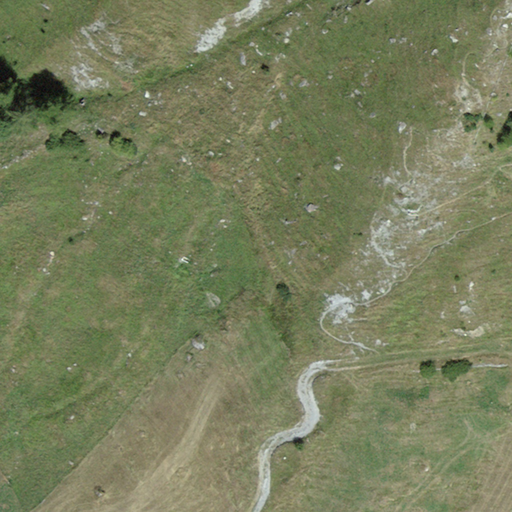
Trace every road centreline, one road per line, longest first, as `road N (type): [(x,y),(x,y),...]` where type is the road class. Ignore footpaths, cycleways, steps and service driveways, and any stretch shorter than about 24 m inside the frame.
road 1 (track): [(249,511),(267,443),(306,423),(301,378),(371,365)]
road 2 (track): [(371,365),(511,352)]
